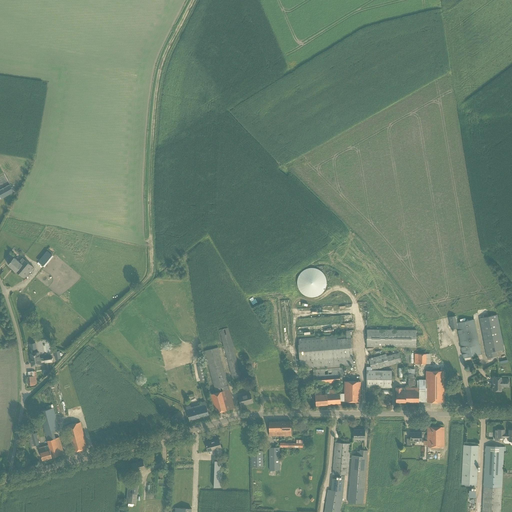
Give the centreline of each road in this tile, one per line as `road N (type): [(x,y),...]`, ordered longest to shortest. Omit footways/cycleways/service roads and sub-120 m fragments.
road 1 (unclassified): [(511,414),(251,415),(10,479)]
road 2 (track): [(22,395),(149,276),(154,103),(165,54),(193,0)]
road 3 (unclassified): [(10,479),(22,367),(0,282)]
